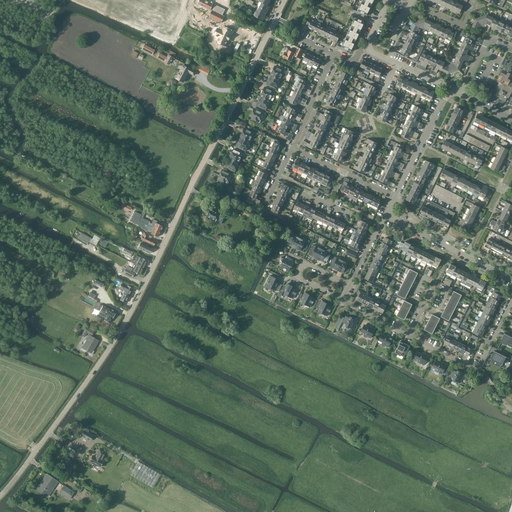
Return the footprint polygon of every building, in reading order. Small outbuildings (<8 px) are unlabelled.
[(198,3),(197,4),(210,10),(213,4),(205,0),(196,0),(195,2),(198,3)] [(366,15),(369,10),(373,1),(373,0),(363,0),(358,11),(353,9),(352,11),(362,16),(363,14),(366,15)] [(448,9),(452,1),(449,0),(445,0),(442,7),(444,8),(445,7),(448,9)] [(453,12),(457,4),(452,1),(448,9),(451,10),(451,11),(453,12)] [(267,11),(270,7),(268,6),(262,3),(260,7),(267,11)] [(459,14),(462,6),(457,4),(453,12),(455,14),(456,12),(459,14)] [(265,16),(267,11),(260,7),(257,12),(265,16)] [(225,17),(212,11),(209,17),(221,24),(225,17)] [(263,20),(265,16),(257,12),(255,16),(263,20)] [(351,52),(353,47),(362,28),(363,27),(365,22),(362,21),(362,19),(352,14),(351,16),(356,18),(342,48),(337,45),(336,48),(347,52),(348,50),(351,52)] [(482,28),(486,27),(487,25),(486,15),(475,19),(480,27),(482,28)] [(313,29),(317,22),(312,19),(309,26),(308,27),(313,29)] [(318,31),(320,27),(321,26),(323,22),(318,19),(317,22),(313,29),(318,31)] [(479,30),(480,27),(475,19),(471,27),(479,30)] [(495,30),(495,29),(499,22),(493,19),(490,26),(493,28),(493,29),(495,30)] [(421,32),(425,31),(426,29),(425,20),(414,23),(419,31),(421,32)] [(500,33),(504,24),(499,22),(495,29),(499,31),(498,32),(500,33)] [(418,34),(419,31),(414,23),(410,31),(418,34)] [(432,23),(429,30),(428,31),(434,33),(438,25),(436,24),(435,25),(432,23)] [(506,34),(510,27),(504,24),(500,33),(502,34),(503,33),(506,34)] [(439,36),(443,28),(440,27),(440,26),(438,25),(434,33),(439,36)] [(322,36),(325,28),(321,26),(320,27),(318,31),(317,34),(322,36)] [(232,32),(224,28),(223,29),(220,28),(219,29),(217,28),(217,29),(216,29),(214,33),(215,34),(215,35),(217,36),(218,37),(218,36),(219,37),(217,42),(217,44),(221,46),(222,45),(225,46),(228,40),(231,36),(230,36),(232,32)] [(327,38),(330,31),(325,28),(322,36),(327,38)] [(446,30),(443,28),(439,36),(445,38),(449,30),(447,29),(446,30)] [(450,41),(454,33),(451,32),(451,31),(449,30),(445,38),(450,41)] [(331,41),(335,33),(330,31),(327,38),(331,41)] [(409,34),(402,31),(401,33),(418,41),(420,35),(418,34),(410,31),(409,34)] [(336,43),(340,35),(335,33),(331,41),(336,43)] [(415,46),(418,41),(401,33),(400,36),(407,39),(405,42),(413,45),(415,46)] [(477,50),(478,47),(471,43),(472,41),(465,37),(462,43),(477,50)] [(404,44),(397,41),(396,44),(410,51),(413,45),(405,42),(404,44)] [(477,50),(462,43),(459,49),(467,52),(469,49),(475,53),(477,50)] [(408,56),(410,51),(396,44),(395,47),(401,50),(400,53),(408,56)] [(152,56),(154,51),(144,45),(142,50),(152,56)] [(300,59),(304,50),(298,47),(295,53),(288,49),(286,53),(285,53),(283,57),(291,61),(294,56),(300,59)] [(471,61),(473,58),(466,55),(467,52),(459,49),(457,54),(471,61)] [(308,62),(312,54),(307,52),(305,50),(302,55),(305,57),(303,60),(308,62)] [(421,70),(429,52),(424,50),(422,53),(419,60),(422,62),(418,68),(421,70)] [(430,66),(433,58),(435,55),(429,52),(421,70),(424,71),(427,64),(430,66)] [(159,54),(157,58),(163,61),(163,60),(165,61),(164,62),(169,65),(172,57),(168,55),(167,58),(165,57),(159,54)] [(312,67),(313,65),(317,57),(312,54),(308,62),(307,65),(312,67)] [(471,61),(457,54),(455,59),(462,63),(463,60),(470,63),(471,61)] [(322,59),(320,58),(317,57),(313,65),(318,67),(319,64),(322,66),(325,60),(322,59)] [(432,75),(439,61),(433,58),(430,66),(432,67),(429,73),(432,75)] [(503,71),(497,81),(502,83),(508,85),(511,87),(511,85),(511,58),(509,64),(505,62),(503,66),(505,67),(507,68),(505,72),(503,71)] [(365,69),(369,61),(364,59),(360,67),(365,69)] [(459,70),(462,63),(455,59),(453,62),(459,70)] [(369,73),(370,71),(374,64),(369,61),(365,69),(364,71),(369,73)] [(441,71),(444,63),(439,61),(432,75),(435,76),(438,69),(441,71)] [(453,72),(459,70),(453,62),(452,61),(450,62),(453,72)] [(202,64),(202,65),(199,70),(199,71),(205,74),(208,67),(202,64)] [(375,74),(378,66),(374,64),(370,71),(375,74)] [(194,75),(196,72),(183,66),(177,79),(183,82),(188,72),(194,75)] [(280,80),(284,71),(275,66),(271,75),(280,80)] [(380,76),(383,68),(378,66),(375,74),(380,76)] [(346,80),(348,75),(341,71),(338,76),(346,80)] [(276,88),(280,80),(271,75),(267,84),(276,88)] [(344,85),(346,80),(338,76),(336,81),(344,85)] [(400,77),(396,84),(401,87),(405,79),(402,77),(402,78),(400,77)] [(306,91),(307,89),(304,87),(307,82),(300,79),(296,87),(306,91)] [(405,79),(401,87),(406,89),(410,82),(408,81),(408,80),(405,79)] [(342,90),(344,85),(336,81),(334,86),(342,90)] [(410,82),(406,89),(411,91),(415,83),(412,82),(412,83),(410,82)] [(415,83),(411,91),(416,94),(419,87),(417,86),(418,84),(415,83)] [(498,86),(496,90),(498,91),(496,95),(500,98),(499,99),(505,102),(507,97),(508,98),(511,90),(511,87),(508,85),(502,83),(500,87),(498,86)] [(368,84),(366,89),(367,89),(375,93),(376,90),(375,90),(376,88),(369,84),(368,84)] [(339,94),(342,90),(334,86),(332,91),(339,94)] [(419,87),(416,94),(421,96),(425,88),(422,86),(421,87),(419,87)] [(270,101),(275,92),(265,87),(260,96),(270,101)] [(305,94),(306,91),(296,87),(294,92),(301,95),(302,93),(305,94)] [(425,88),(421,96),(426,98),(429,91),(427,90),(428,89),(425,88)] [(367,89),(365,94),(372,97),(373,95),(374,96),(375,93),(367,89)] [(337,99),(339,94),(332,91),(329,96),(337,99)] [(429,91),(426,98),(431,101),(431,100),(432,101),(434,98),(432,97),(435,92),(432,91),(431,92),(429,91)] [(301,101),(303,98),(300,97),(301,95),(294,92),(291,97),(301,101)] [(365,94),(362,99),(370,103),(372,100),(371,100),(372,97),(365,94)] [(388,96),(387,99),(395,102),(397,97),(390,94),(389,96),(388,96)] [(266,110),(270,101),(260,96),(256,105),(266,110)] [(333,107),(337,99),(329,96),(326,103),(333,107)] [(300,104),(301,101),(291,97),(289,102),(296,105),(297,103),(300,104)] [(361,98),(359,103),(360,104),(367,107),(368,105),(369,106),(370,103),(362,99),(361,98)] [(387,99),(385,102),(386,102),(385,104),(393,107),(395,102),(387,99)] [(360,104),(358,109),(360,110),(366,113),(367,110),(366,109),(367,107),(360,104)] [(384,106),(382,108),(390,112),(393,107),(385,104),(384,106)] [(415,106),(412,111),(422,115),(424,113),(422,112),(424,110),(415,106)] [(297,116),(298,113),(295,112),(296,110),(289,107),(287,112),(297,116)] [(461,116),(464,110),(457,107),(454,112),(461,116)] [(260,123),(264,113),(255,108),(250,118),(260,123)] [(382,108),(381,111),(382,111),(381,114),(388,117),(390,112),(382,108)] [(329,121),(333,113),(326,110),(324,115),(321,113),(320,116),(329,121)] [(412,111),(410,116),(420,120),(421,118),(422,119),(424,116),(422,115),(412,111)] [(295,119),(297,116),(287,112),(284,116),(292,120),(292,118),(295,119)] [(459,122),(461,116),(454,112),(451,118),(459,122)] [(379,115),(378,118),(386,122),(388,117),(381,114),(380,116),(379,115)] [(479,124),(483,117),(477,114),(474,121),(479,124)] [(292,126),(293,123),(291,122),(292,120),(284,116),(282,121),(292,126)] [(327,126),(329,121),(320,116),(318,119),(321,121),(320,123),(323,124),(327,126)] [(410,116),(408,120),(418,125),(419,126),(420,123),(419,122),(420,120),(410,116)] [(485,127),(489,120),(483,117),(479,124),(485,127)] [(456,127),(459,122),(451,118),(448,124),(456,127)] [(408,120),(406,125),(412,129),(413,126),(416,128),(418,125),(408,120)] [(490,130),(494,122),(489,120),(485,127),(490,130)] [(290,129),(292,126),(282,121),(280,126),(287,129),(288,127),(290,129)] [(496,132),(500,125),(494,122),(490,130),(496,132)] [(327,126),(323,124),(320,123),(319,125),(316,123),(315,126),(325,131),(327,126)] [(459,129),(456,127),(448,124),(445,129),(453,133),(455,130),(457,131),(459,129)] [(287,136),(289,133),(286,132),(287,129),(280,126),(277,125),(275,130),(287,136)] [(406,125),(403,130),(413,135),(414,132),(412,130),(412,129),(406,125)] [(502,135),(505,128),(500,125),(496,132),(502,135)] [(323,136),(325,131),(315,126),(313,129),(317,130),(316,132),(323,136)] [(250,142),(254,133),(244,128),(240,137),(250,142)] [(355,136),(356,133),(346,128),(344,133),(353,138),(354,136),(355,136)] [(507,138),(511,131),(505,128),(502,135),(507,138)] [(403,130),(401,135),(401,136),(401,137),(401,138),(402,138),(402,139),(403,139),(404,139),(404,138),(405,138),(405,137),(408,138),(409,136),(412,138),(413,135),(403,130)] [(323,136),(316,132),(315,134),(310,132),(309,135),(310,136),(320,141),(323,136)] [(351,143),(353,140),(352,140),(353,138),(344,133),(341,138),(351,143)] [(318,145),(320,141),(310,136),(309,139),(312,140),(311,142),(318,145)] [(245,151),(250,142),(240,137),(236,146),(245,151)] [(350,146),(351,143),(341,138),(339,143),(348,147),(349,145),(350,146)] [(375,148),(378,143),(368,139),(366,142),(369,143),(368,145),(375,148)] [(447,151),(451,143),(445,141),(441,148),(447,151)] [(284,150),(285,147),(274,142),(272,147),(279,151),(280,148),(284,150)] [(318,145),(311,142),(310,144),(307,143),(306,146),(316,150),(318,145)] [(347,153),(348,150),(347,150),(348,147),(339,143),(337,148),(339,149),(347,153)] [(403,156),(404,153),(402,152),(403,149),(402,149),(404,146),(397,143),(393,151),(403,156)] [(452,153),(456,146),(451,143),(447,151),(452,153)] [(375,148),(368,145),(367,147),(364,146),(363,149),(373,153),(375,148)] [(458,156),(462,149),(456,146),(452,153),(458,156)] [(510,157),(511,155),(507,153),(509,150),(501,146),(499,152),(510,157)] [(281,157),(282,155),(278,153),(279,151),(272,147),(269,152),(281,157)] [(239,163),(243,154),(234,149),(229,158),(239,163)] [(345,156),(347,153),(339,149),(336,154),(343,157),(344,155),(345,156)] [(371,158),(373,153),(363,149),(362,151),(364,153),(363,155),(371,158)] [(463,159),(467,151),(462,149),(458,156),(463,159)] [(402,159),(403,156),(393,151),(391,156),(398,159),(399,157),(402,159)] [(469,161),(472,154),(467,151),(463,159),(469,161)] [(280,160),(281,157),(269,152),(267,157),(275,160),(276,158),(280,160)] [(510,157),(499,152),(496,157),(503,161),(505,157),(509,159),(510,157)] [(342,163),(343,160),(342,159),(343,157),(336,154),(334,159),(342,163)] [(474,164),(478,157),(472,154),(469,161),(474,164)] [(371,158),(363,155),(362,157),(359,155),(357,158),(368,163),(371,158)] [(399,165),(400,163),(397,161),(398,159),(391,156),(389,155),(387,160),(389,161),(399,165)] [(277,167),(277,165),(273,163),(275,160),(267,157),(265,162),(274,166),(277,167)] [(480,167),(484,160),(478,157),(474,164),(480,167)] [(504,168),(506,166),(501,164),(503,161),(496,157),(493,163),(504,168)] [(235,172),(239,163),(229,158),(225,167),(235,172)] [(366,168),(368,163),(357,158),(356,161),(358,162),(357,164),(366,168)] [(298,170),(301,163),(302,162),(297,159),(293,168),(298,170)] [(431,170),(434,164),(426,160),(423,166),(431,170)] [(265,162),(262,161),(260,166),(271,171),(274,166),(265,162)] [(397,168),(399,165),(389,161),(386,166),(393,169),(394,167),(397,168)] [(303,172),(307,164),(305,163),(304,164),(301,163),(298,170),(303,172)] [(503,171),(504,168),(493,163),(490,168),(498,172),(499,168),(503,171)] [(306,177),(311,167),(308,166),(309,165),(307,164),(303,172),(301,175),(306,177)] [(366,168),(357,164),(356,166),(355,165),(354,168),(364,173),(366,168)] [(395,176),(397,173),(392,171),(393,169),(386,166),(384,171),(394,175),(395,176)] [(428,175),(431,170),(423,166),(420,172),(428,175)] [(314,169),(311,167),(306,177),(311,179),(316,168),(314,167),(314,169)] [(316,182),(320,174),(321,172),(318,171),(318,169),(316,168),(311,179),(316,182)] [(446,179),(449,172),(444,169),(440,176),(446,179)] [(227,184),(232,174),(222,170),(218,180),(227,184)] [(267,180),(270,175),(261,171),(259,176),(267,180)] [(392,178),(394,175),(384,171),(382,175),(389,179),(389,177),(392,178)] [(323,173),(321,172),(320,174),(316,182),(321,184),(326,173),(324,172),(323,173)] [(425,181),(428,175),(420,172),(417,177),(425,181)] [(451,182),(455,174),(449,172),(446,179),(451,182)] [(330,177),(328,175),(328,174),(326,173),(321,184),(326,186),(329,187),(334,177),(331,175),(330,177)] [(389,185),(391,182),(388,181),(389,179),(382,175),(380,174),(377,179),(389,185)] [(457,184),(460,177),(455,174),(451,182),(457,184)] [(269,184),(270,181),(267,180),(259,176),(256,181),(264,184),(265,182),(269,184)] [(422,187),(425,181),(417,177),(415,183),(422,187)] [(462,187),(466,180),(460,177),(457,184),(462,187)] [(347,184),(349,180),(345,178),(343,182),(344,183),(340,192),(343,193),(344,192),(348,194),(352,185),(350,184),(350,186),(347,184)] [(266,191),(266,189),(262,187),(264,184),(256,181),(253,179),(251,184),(254,186),(266,191)] [(468,190),(471,183),(466,180),(462,187),(468,190)] [(293,188),(294,186),(289,183),(283,181),(282,184),(283,184),(282,187),(281,186),(280,189),(281,189),(288,193),(291,187),(293,188)] [(420,192),(422,187),(415,183),(412,188),(420,192)] [(473,192),(477,185),(471,183),(468,190),(473,192)] [(352,199),(357,189),(354,188),(354,186),(352,185),(348,194),(347,197),(352,199)] [(479,195),(482,188),(477,185),(473,192),(479,195)] [(264,194),(266,191),(254,186),(252,191),(259,194),(260,192),(264,194)] [(358,199),(362,190),(363,188),(361,187),(359,190),(357,189),(352,199),(357,202),(358,199)] [(417,198),(420,192),(412,188),(409,194),(417,198)] [(484,198),(488,191),(482,188),(479,195),(484,198)] [(288,193),(281,189),(280,192),(278,191),(277,193),(286,197),(288,193)] [(363,201),(366,194),(364,192),(364,191),(362,190),(358,199),(363,201)] [(260,204),(262,199),(258,197),(259,194),(252,191),(248,198),(260,204)] [(284,202),(286,197),(277,193),(276,195),(278,196),(276,199),(284,202)] [(369,195),(366,194),(363,201),(368,203),(372,195),(370,194),(369,195)] [(420,199),(417,198),(409,194),(406,200),(414,204),(415,201),(418,202),(420,199)] [(373,206),(376,198),(373,197),(374,196),(372,195),(368,203),(373,206)] [(378,208),(382,199),(377,197),(376,198),(373,206),(378,208)] [(284,202),(276,199),(275,201),(274,201),(273,203),(281,207),(284,202)] [(298,211),(302,203),(299,202),(300,201),(297,200),(293,208),(298,211)] [(302,215),(309,201),(306,200),(305,205),(302,203),(298,211),(297,214),(302,216),(302,215)] [(511,211),(511,209),(511,204),(503,200),(501,202),(506,204),(504,208),(511,211)] [(307,218),(308,215),(311,208),(309,207),(311,202),(309,201),(302,215),(307,218)] [(278,215),(279,212),(281,207),(273,203),(272,205),(273,206),(271,211),(278,215)] [(319,207),(320,205),(317,203),(314,209),(311,208),(308,215),(313,218),(317,209),(318,206),(319,207)] [(481,215),(482,213),(478,211),(480,207),(473,203),(470,209),(481,215)] [(237,212),(239,207),(233,204),(230,209),(237,212)] [(425,217),(429,209),(423,206),(419,214),(425,217)] [(511,211),(504,208),(502,211),(498,209),(497,211),(508,217),(511,211)] [(215,211),(211,209),(209,212),(208,213),(207,214),(208,215),(207,216),(216,220),(215,221),(221,224),(225,215),(216,210),(215,211)] [(318,220),(320,216),(322,211),(317,209),(313,218),(318,220)] [(431,219),(435,212),(429,209),(425,217),(431,219)] [(481,215),(470,209),(467,214),(474,218),(476,215),(480,217),(481,215)] [(323,222),(327,214),(322,211),(320,216),(318,220),(323,222)] [(328,225),(331,217),(328,216),(330,212),(328,211),(327,214),(323,222),(328,225)] [(506,222),(508,217),(497,211),(496,213),(500,215),(499,218),(506,222)] [(436,222),(440,215),(435,212),(431,219),(436,222)] [(333,227),(338,215),(336,214),(334,219),(331,217),(328,225),(333,227)] [(476,226),(477,224),(473,221),(474,218),(467,214),(464,220),(476,226)] [(337,229),(341,222),(338,221),(340,216),(338,215),(333,227),(337,229)] [(442,225),(446,217),(440,215),(436,222),(442,225)] [(137,219),(136,221),(138,222),(147,226),(149,222),(140,217),(139,220),(137,219)] [(370,225),(372,222),(361,217),(359,220),(362,221),(359,226),(367,229),(368,230),(369,228),(368,227),(369,224),(370,225)] [(448,228),(452,220),(446,217),(442,225),(448,228)] [(506,222),(499,218),(497,222),(492,220),(491,222),(503,227),(506,222)] [(152,224),(150,227),(160,232),(160,231),(162,226),(158,224),(158,223),(156,223),(157,221),(153,220),(152,224)] [(476,226),(464,220),(462,226),(469,229),(470,226),(475,228),(476,226)] [(136,221),(135,224),(137,224),(149,230),(152,232),(151,234),(157,237),(160,232),(150,227),(147,226),(138,222),(136,221)] [(342,232),(346,223),(344,222),(344,223),(341,222),(337,229),(342,232)] [(500,233),(503,227),(491,222),(490,224),(495,226),(493,229),(500,233)] [(366,235),(367,232),(365,232),(367,229),(359,226),(357,230),(363,233),(366,235)] [(363,233),(357,230),(355,229),(352,234),(355,235),(362,239),(363,236),(365,237),(366,235),(363,233)] [(81,233),(78,239),(87,244),(88,242),(95,246),(100,238),(94,235),(92,239),(90,238),(81,233)] [(141,240),(140,242),(141,242),(142,243),(144,244),(145,242),(153,246),(155,242),(150,240),(147,238),(148,236),(149,235),(144,233),(141,240)] [(295,235),(292,234),(291,237),(290,236),(287,241),(288,241),(287,243),(292,246),(292,247),(295,248),(300,237),(295,235)] [(361,244),(362,242),(361,242),(362,239),(355,235),(352,240),(361,244)] [(395,239),(390,236),(388,239),(385,238),(383,243),(391,247),(395,239)] [(306,250),(308,245),(307,245),(308,242),(305,241),(306,240),(300,237),(295,248),(298,250),(299,249),(303,251),(304,249),(306,250)] [(494,241),(496,239),(493,237),(492,240),(489,238),(485,246),(490,249),(494,241)] [(360,247),(361,244),(352,240),(350,245),(349,244),(347,247),(358,252),(359,249),(358,249),(359,246),(360,247)] [(411,245),(411,244),(405,241),(405,242),(406,242),(405,244),(403,248),(402,250),(407,252),(411,245)] [(496,252),(500,244),(494,241),(490,249),(496,252)] [(140,243),(138,248),(142,250),(149,254),(151,250),(152,249),(148,247),(149,246),(146,244),(144,244),(142,243),(141,242),(141,244),(140,243)] [(389,252),(391,247),(383,243),(380,248),(388,252),(389,252)] [(506,247),(507,244),(505,243),(503,246),(500,244),(496,252),(502,255),(506,247)] [(316,246),(313,245),(312,247),(311,247),(309,251),(310,252),(309,254),(314,256),(313,257),(316,259),(322,248),(316,245),(316,246)] [(412,255),(416,247),(411,245),(407,252),(412,255)] [(131,256),(133,253),(121,247),(120,249),(121,250),(121,251),(131,256)] [(416,259),(417,257),(421,250),(416,247),(412,255),(411,257),(416,259)] [(507,258),(511,250),(506,247),(502,255),(507,258)] [(327,251),(322,248),(316,259),(320,260),(325,262),(326,261),(327,261),(329,256),(328,255),(331,249),(330,249),(329,249),(328,249),(328,250),(327,250),(327,251)] [(385,257),(388,252),(380,248),(378,253),(385,257)] [(355,258),(357,254),(348,249),(346,254),(355,258)] [(422,260),(426,253),(421,250),(417,257),(422,260)] [(384,263),(386,257),(385,257),(378,253),(375,258),(384,263)] [(427,262),(431,255),(426,253),(422,260),(427,262)] [(436,258),(436,257),(431,255),(427,262),(432,265),(436,258)] [(337,258),(335,256),(333,259),(332,258),(330,263),(331,264),(330,266),(335,268),(334,269),(337,271),(343,260),(337,257),(337,258)] [(131,261),(130,262),(135,265),(143,269),(147,261),(139,257),(138,257),(135,263),(131,261)] [(287,260),(280,257),(280,258),(280,259),(280,260),(281,261),(282,262),(280,267),(284,269),(283,270),(285,271),(286,270),(288,272),(291,266),(292,267),(294,262),(288,259),(287,260)] [(442,260),(436,257),(436,258),(432,265),(438,268),(442,260)] [(381,268),(384,263),(375,258),(373,263),(381,268)] [(348,272),(351,268),(349,267),(351,264),(348,263),(348,262),(343,260),(337,271),(341,272),(341,271),(346,274),(347,272),(348,272)] [(379,273),(381,268),(373,263),(370,268),(379,273)] [(456,267),(450,264),(451,264),(447,272),(452,275),(456,267)] [(135,265),(132,271),(140,275),(143,269),(135,265)] [(461,270),(456,267),(452,275),(457,277),(461,270)] [(132,278),(134,273),(123,268),(121,272),(132,278)] [(376,278),(379,273),(370,268),(368,274),(376,278)] [(416,278),(418,273),(410,269),(408,274),(416,278)] [(462,280),(466,272),(461,270),(457,277),(462,280)] [(466,285),(471,275),(466,272),(462,280),(461,282),(466,285)] [(374,283),(376,278),(368,274),(365,279),(374,283)] [(413,283),(416,278),(408,274),(405,279),(413,283)] [(274,280),(275,278),(270,275),(268,279),(266,282),(268,283),(265,287),(270,289),(271,288),(276,291),(276,290),(278,291),(282,285),(279,284),(279,283),(274,280)] [(471,287),(472,285),(476,277),(471,275),(466,285),(471,287)] [(93,282),(101,287),(104,282),(95,277),(93,282)] [(481,280),(476,277),(472,285),(477,287),(481,280)] [(411,289),(413,283),(405,279),(403,285),(411,289)] [(487,282),(481,279),(481,280),(477,287),(476,290),(482,293),(487,282)] [(398,289),(399,287),(394,285),(396,281),(393,280),(390,285),(392,286),(398,289)] [(122,284),(119,288),(125,291),(123,295),(122,294),(120,300),(126,303),(132,290),(132,289),(128,286),(129,284),(123,282),(122,284)] [(286,291),(284,295),(287,296),(293,299),(295,295),(296,295),(297,293),(296,293),(297,290),(292,287),(292,286),(288,284),(289,284),(288,283),(285,290),(286,291)] [(408,294),(411,289),(403,285),(400,290),(408,294)] [(499,294),(501,292),(495,289),(493,293),(490,292),(489,296),(490,296),(491,297),(500,301),(502,296),(499,294)] [(362,303),(366,294),(358,290),(356,296),(358,298),(357,300),(362,303)] [(405,299),(408,294),(400,290),(397,295),(405,299)] [(454,291),(451,296),(459,300),(462,295),(454,291)] [(312,304),(314,302),(313,301),(314,299),(309,296),(309,295),(305,292),(302,298),(303,299),(300,306),(301,306),(302,306),(303,306),(304,305),(304,304),(310,307),(312,303),(312,304)] [(367,306),(372,296),(367,294),(366,294),(362,303),(367,306)] [(372,308),(377,299),(372,296),(367,306),(372,308)] [(451,296),(448,301),(457,305),(459,300),(451,296)] [(497,306),(500,301),(491,297),(490,296),(487,301),(488,302),(497,306)] [(377,311),(382,302),(382,301),(377,299),(372,308),(377,311)] [(410,309),(412,304),(404,300),(402,305),(410,309)] [(322,302),(319,301),(315,307),(319,310),(318,312),(321,313),(322,313),(327,316),(329,312),(330,312),(331,310),(330,310),(331,307),(326,304),(327,303),(322,301),(322,302)] [(448,301),(446,306),(454,310),(457,305),(448,301)] [(383,313),(387,305),(382,302),(377,311),(383,313)] [(495,311),(497,306),(488,302),(486,307),(495,311)] [(99,304),(97,310),(99,311),(99,312),(107,316),(104,320),(109,323),(112,318),(113,319),(116,312),(114,311),(111,310),(102,306),(99,304)] [(407,315),(410,309),(402,305),(399,311),(407,315)] [(446,306),(443,312),(452,316),(454,310),(446,306)] [(492,316),(495,311),(486,307),(483,312),(492,316)] [(404,320),(407,315),(399,311),(396,316),(404,320)] [(443,312),(441,317),(449,321),(452,316),(443,312)] [(489,322),(492,316),(483,312),(481,317),(489,322)] [(432,314),(429,319),(438,323),(440,318),(437,317),(432,314)] [(350,318),(346,316),(343,322),(346,324),(346,326),(346,327),(346,328),(347,329),(349,329),(350,328),(353,329),(357,320),(350,317),(350,318)] [(487,327),(489,322),(481,317),(478,322),(487,327)] [(429,319),(427,324),(435,329),(438,323),(429,319)] [(484,332),(487,327),(478,322),(476,327),(484,332)] [(427,324),(424,330),(432,334),(435,329),(427,324)] [(369,328),(364,325),(361,331),(364,333),(363,335),(364,336),(364,337),(365,338),(367,338),(368,337),(371,338),(375,329),(369,326),(369,328)] [(482,337),(484,332),(476,327),(473,333),(482,337)] [(86,328),(81,335),(84,337),(87,333),(92,336),(94,332),(86,328)] [(444,340),(442,343),(448,346),(452,339),(452,337),(453,336),(453,335),(448,332),(447,335),(444,340)] [(452,339),(448,346),(453,349),(456,341),(458,339),(457,338),(459,336),(454,333),(453,335),(453,336),(452,337),(452,339)] [(387,337),(382,334),(379,341),(382,342),(381,344),(381,345),(382,346),(383,347),(384,347),(385,346),(386,346),(389,347),(393,338),(387,335),(387,337)] [(511,347),(511,346),(511,337),(505,334),(501,342),(511,347)] [(92,351),(98,341),(88,335),(85,340),(86,341),(83,347),(82,346),(81,348),(88,352),(88,353),(92,355),(94,352),(92,351)] [(456,341),(453,349),(458,351),(462,344),(456,341)] [(404,357),(409,346),(400,342),(395,353),(404,357)] [(462,344),(458,351),(463,354),(467,346),(462,344)] [(467,346),(463,354),(468,356),(470,353),(472,355),(475,349),(467,345),(467,346)] [(492,359),(490,362),(500,367),(505,356),(495,351),(492,359)] [(417,352),(414,358),(418,360),(417,362),(417,363),(418,364),(419,365),(420,365),(421,364),(424,365),(423,366),(423,368),(424,369),(425,369),(429,361),(427,360),(429,356),(423,353),(422,355),(417,352)] [(435,361),(432,367),(436,369),(434,372),(438,374),(439,373),(442,374),(442,375),(445,376),(445,375),(447,371),(445,369),(447,365),(441,362),(440,364),(435,361)] [(453,370),(450,376),(454,378),(452,381),(456,383),(457,382),(460,383),(465,374),(458,371),(457,372),(453,370)] [(90,441),(93,436),(87,432),(88,431),(85,429),(81,436),(90,441)] [(101,460),(105,453),(99,450),(95,457),(93,456),(89,462),(96,465),(96,466),(98,466),(100,467),(103,461),(101,460)] [(70,474),(74,466),(68,462),(64,471),(70,474)] [(47,498),(57,482),(47,475),(36,491),(47,498)] [(69,499),(73,493),(63,486),(59,493),(69,499)]
